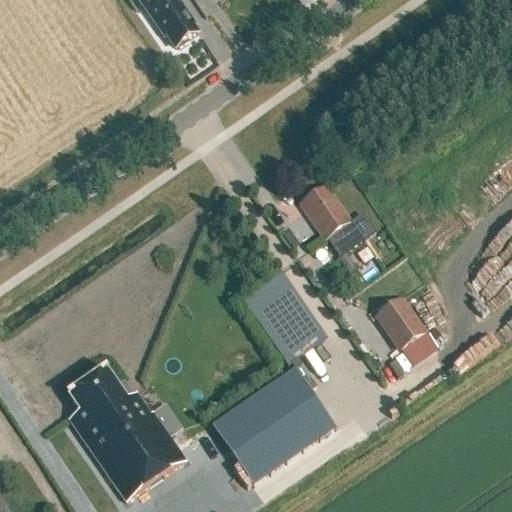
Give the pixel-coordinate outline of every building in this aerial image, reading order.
[(139,0),(138,1),(142,7),(155,25),(165,41),(167,40),(176,52),(198,37),(193,30),(194,29),(178,6),(174,0),(139,0)] [(328,189),(301,208),(326,243),(353,224),(328,189)] [(241,304),(287,372),(326,345),(280,278),(241,304)] [(377,321),(411,370),(437,352),(403,303),(377,321)] [(304,381),(312,399),(335,389),(327,371),(304,381)] [(106,374),(69,400),(80,416),(69,424),(127,507),(186,466),(153,417),(150,418),(136,398),(127,404),(106,374)] [(176,417),(183,431),(199,423),(193,409),(176,417)] [(195,450),(204,465),(222,454),(212,440),(195,450)]
